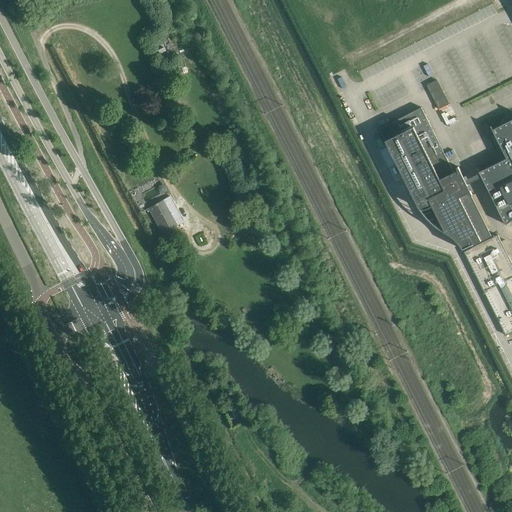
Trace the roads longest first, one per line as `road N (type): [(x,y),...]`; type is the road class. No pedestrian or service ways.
road 1 (unclassified): [(122,252),(0,16)]
road 2 (unclassified): [(0,55),(98,231),(122,252)]
road 3 (residential): [(151,511),(50,333)]
road 4 (secondary): [(21,177),(32,219),(83,315)]
road 5 (secondary): [(125,382),(189,511)]
road 6 (secondary): [(97,297),(21,177)]
road 7 (unclassified): [(50,333),(39,313),(43,299),(0,209)]
